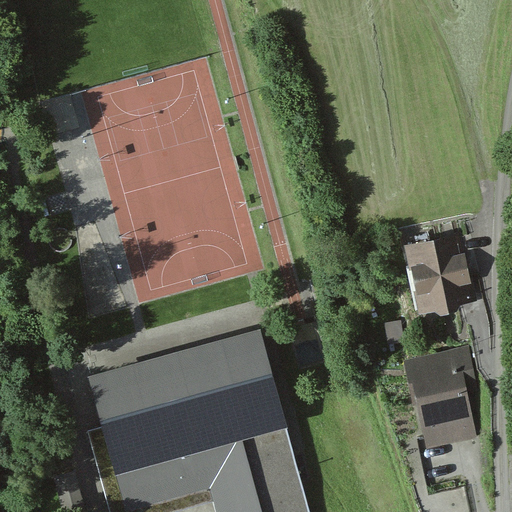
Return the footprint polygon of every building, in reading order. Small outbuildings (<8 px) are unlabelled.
[(462,226),(405,236),(418,304),(437,301),(440,303),(457,301),(461,297),(475,295),(462,226)] [(402,316),(385,318),(388,341),(404,340),(402,316)] [(90,365),(117,466),(288,419),(261,319),(90,365)] [(469,343),(412,355),(430,442),(475,433),(466,389),(478,386),(469,343)] [(218,511),(312,511),(288,419),(117,466),(128,504),(210,482),(218,511)] [(76,468),(56,474),(66,511),(87,506),(76,468)]
